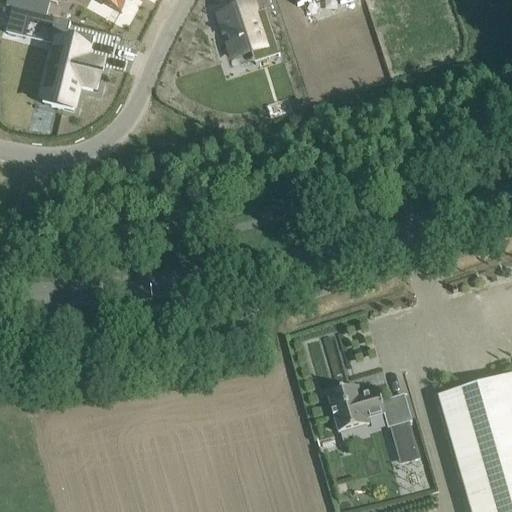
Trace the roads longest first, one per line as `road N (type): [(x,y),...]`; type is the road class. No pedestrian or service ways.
road 1 (secondary): [(0,294),(145,288),(244,273),(327,257),(511,200)]
road 2 (residential): [(0,150),(52,157),(102,143),(130,108),(185,0)]
